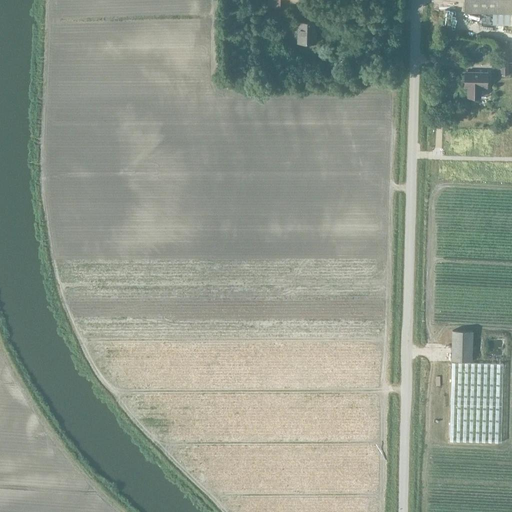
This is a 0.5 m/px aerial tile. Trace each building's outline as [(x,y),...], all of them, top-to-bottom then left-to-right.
[(511,0),(464,0),(464,12),(511,12),(511,0)] [(298,42),(315,43),(315,34),(313,34),(314,22),(298,22),(298,42)] [(502,55),(502,62),(511,62),(511,43),(491,43),(491,51),(500,51),(500,55),(502,55)] [(467,97),(481,97),(481,87),(487,87),(487,72),(465,72),(464,87),(468,87),(467,97)] [(452,360),(472,360),(473,331),(452,331),(452,360)] [(450,440),(501,442),(503,364),(452,362),(450,440)]
